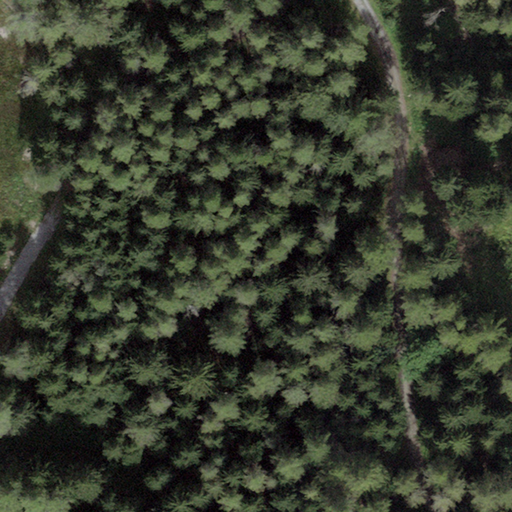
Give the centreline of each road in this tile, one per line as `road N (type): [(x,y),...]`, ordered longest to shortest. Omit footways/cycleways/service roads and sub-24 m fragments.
road 1 (track): [(434,511),(402,438),(404,152),(389,49),(362,0)]
road 2 (track): [(291,0),(159,122),(38,195),(0,293)]
